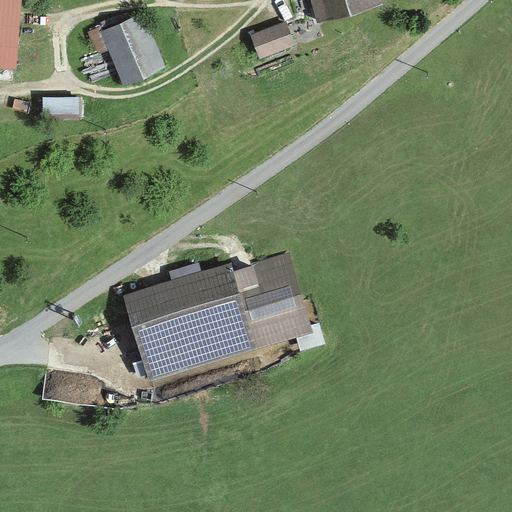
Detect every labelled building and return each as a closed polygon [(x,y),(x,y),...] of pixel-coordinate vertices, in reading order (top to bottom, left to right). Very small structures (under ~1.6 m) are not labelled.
[(29,0),(0,0),(0,71),(23,74),(29,0)] [(387,0),(316,0),(325,27),(390,8),(387,0)] [(149,15),(108,32),(132,89),(172,73),(149,15)] [(296,28),(261,38),(268,63),(303,53),(296,28)] [(48,88),(48,108),(86,109),(87,90),(48,88)] [(240,263),(133,299),(159,378),(313,326),(290,259),(244,274),(240,263)]
